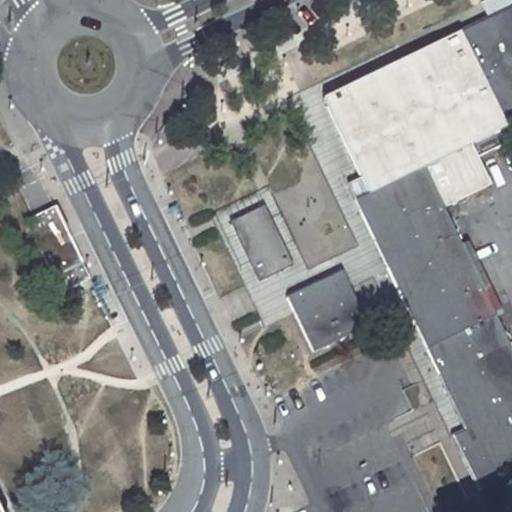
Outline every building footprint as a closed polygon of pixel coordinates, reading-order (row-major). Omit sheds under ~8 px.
[(455,433),(481,487),(511,472),(511,348),(443,207),(491,183),(472,144),(506,126),(500,113),(511,107),(511,7),(408,58),(327,97),(371,190),(358,196),(468,427),(455,433)] [(400,43),(292,96),(363,242),(378,273),(455,433),(468,427),(358,196),(371,190),(327,97),(408,58),(400,43)] [(352,285),(378,273),(363,242),(310,267),(271,188),(215,214),(269,323),(298,311),(290,295),(344,269),(352,285)] [(53,207),(25,221),(52,276),(75,266),(80,264),(53,207)] [(56,295),(88,281),(80,264),(75,266),(52,276),(48,278),(56,295)] [(298,311),(316,349),(370,324),(352,285),(344,269),(290,295),(298,311)] [(0,474),(37,458),(10,398),(0,402),(0,474)]
